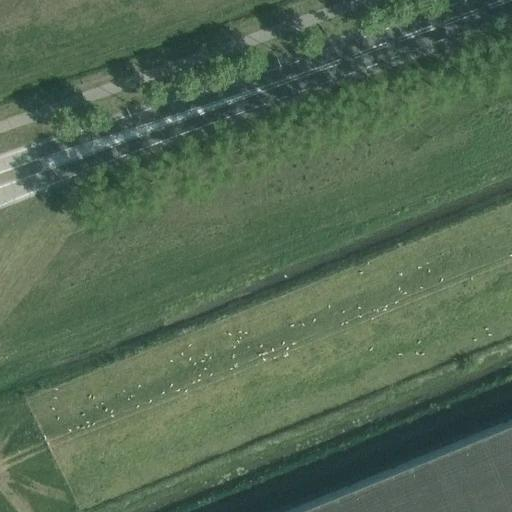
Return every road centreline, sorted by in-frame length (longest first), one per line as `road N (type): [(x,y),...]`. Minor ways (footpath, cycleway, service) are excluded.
road 1 (tertiary): [(141,129),(484,0)]
road 2 (tertiary): [(0,192),(141,129)]
road 3 (tertiary): [(141,129),(0,162)]
